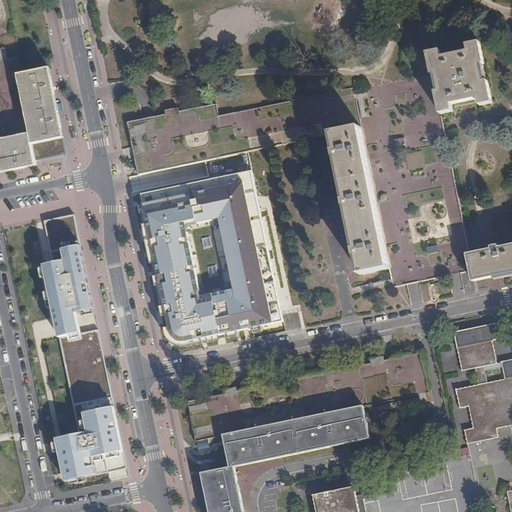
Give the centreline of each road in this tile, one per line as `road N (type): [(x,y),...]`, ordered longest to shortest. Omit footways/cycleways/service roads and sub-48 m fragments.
road 1 (residential): [(149,372),(511,297)]
road 2 (tertiary): [(149,372),(106,182)]
road 3 (tertiary): [(106,182),(70,0)]
road 4 (unclassified): [(50,509),(19,371)]
